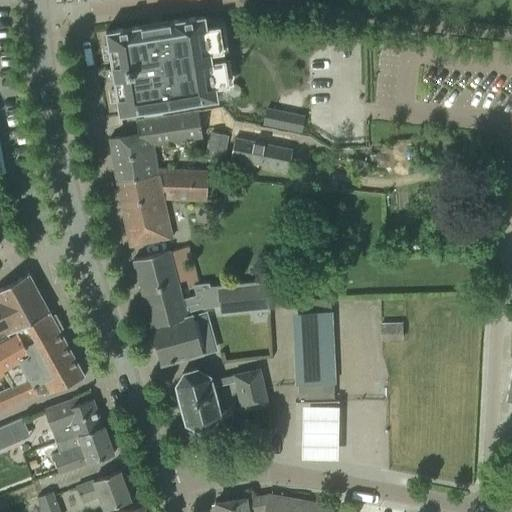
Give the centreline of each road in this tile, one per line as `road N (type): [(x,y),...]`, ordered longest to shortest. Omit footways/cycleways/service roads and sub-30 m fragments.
road 1 (residential): [(163,488),(211,476),(307,476),(481,511)]
road 2 (residential): [(481,511),(502,217),(511,219)]
road 3 (unclassified): [(81,249),(45,110),(37,0)]
road 4 (residential): [(81,249),(48,259),(0,152)]
road 5 (unclassified): [(124,375),(81,249)]
road 6 (residential): [(0,419),(124,375)]
